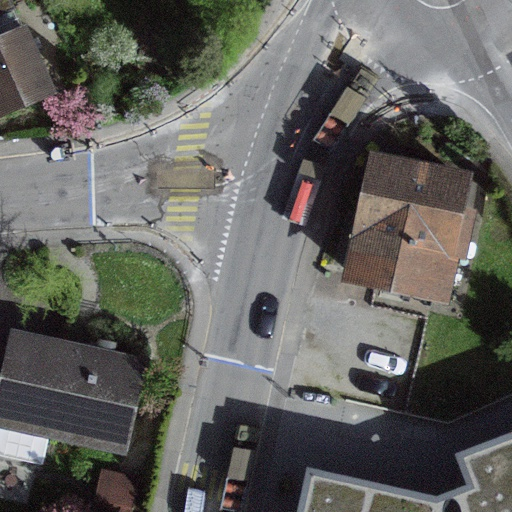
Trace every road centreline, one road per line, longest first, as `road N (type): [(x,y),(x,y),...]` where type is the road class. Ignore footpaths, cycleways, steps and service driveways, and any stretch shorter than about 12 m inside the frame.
road 1 (residential): [(284,182),(209,511)]
road 2 (residential): [(284,182),(231,179),(0,202)]
road 3 (residential): [(352,22),(284,182)]
road 4 (primary): [(352,22),(396,61),(429,70),(494,55)]
